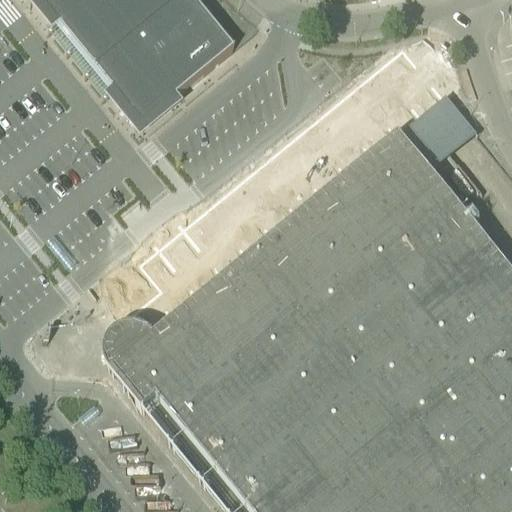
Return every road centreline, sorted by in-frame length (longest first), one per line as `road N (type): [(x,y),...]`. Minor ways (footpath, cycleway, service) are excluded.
road 1 (unclassified): [(460,4),(333,29),(295,19),(267,0)]
road 2 (unclassified): [(511,147),(460,4)]
